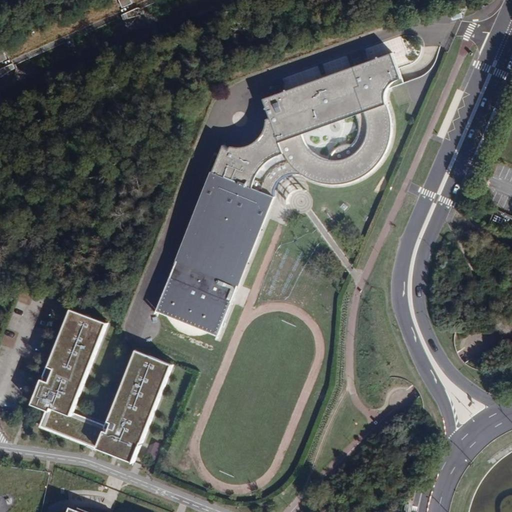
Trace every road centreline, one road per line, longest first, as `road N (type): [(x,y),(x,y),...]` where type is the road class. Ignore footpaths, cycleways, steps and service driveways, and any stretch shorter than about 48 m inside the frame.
road 1 (secondary): [(510,0),(402,262),(406,326),(439,394),(449,464)]
road 2 (secondary): [(511,406),(468,386),(443,361),(422,321),(417,289),(421,254),(511,42)]
